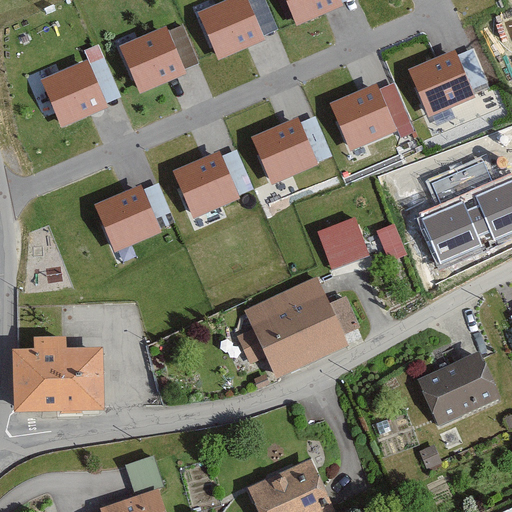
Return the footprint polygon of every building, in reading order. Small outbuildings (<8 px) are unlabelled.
[(215,0),(212,0),(195,7),(218,59),(280,32),(266,0),(243,0),(220,10),(215,0)] [(283,0),(295,25),(353,0),(283,0)] [(135,34),(115,42),(138,94),(200,67),(183,27),(140,45),(135,34)] [(489,90),(473,51),(409,77),(426,116),(489,90)] [(56,66),(37,75),(59,127),(121,100),(104,59),(61,78),(56,66)] [(410,125),(394,85),(330,112),(347,151),(410,125)] [(332,158),(316,119),(252,145),(268,184),(332,158)] [(254,191),(238,152),(174,178),(190,218),(254,191)] [(511,181),(476,197),(494,240),(511,232),(511,181)] [(175,225),(159,185),(95,212),(112,251),(175,225)] [(463,202),(422,219),(440,263),(481,245),(463,202)] [(378,224),(386,254),(406,249),(399,219),(378,224)] [(349,221),(325,232),(335,255),(359,245),(349,221)] [(311,278),(240,310),(271,377),(342,345),(337,334),(356,326),(343,296),(323,305),(311,278)] [(35,355),(13,355),(15,418),(103,416),(102,353),(67,354),(66,342),(35,343),(35,355)] [(474,349),(409,380),(433,431),(498,400),(474,349)] [(128,460),(136,487),(164,480),(157,452),(128,460)] [(329,511),(308,461),(242,488),(251,511),(329,511)] [(163,511),(154,486),(81,511),(163,511)]
